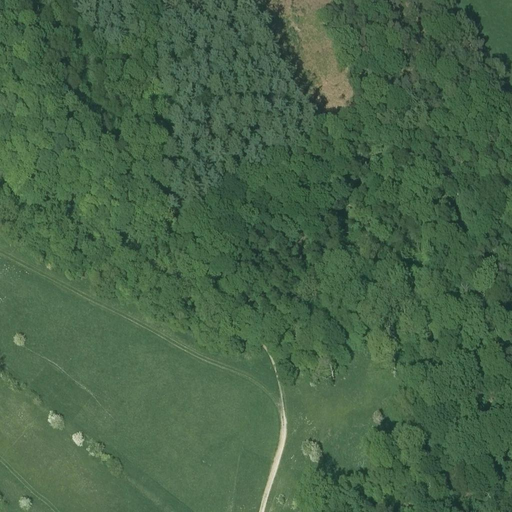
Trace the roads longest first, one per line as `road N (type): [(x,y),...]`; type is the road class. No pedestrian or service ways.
road 1 (track): [(451,0),(465,47),(511,123)]
road 2 (track): [(261,511),(284,433),(283,391)]
